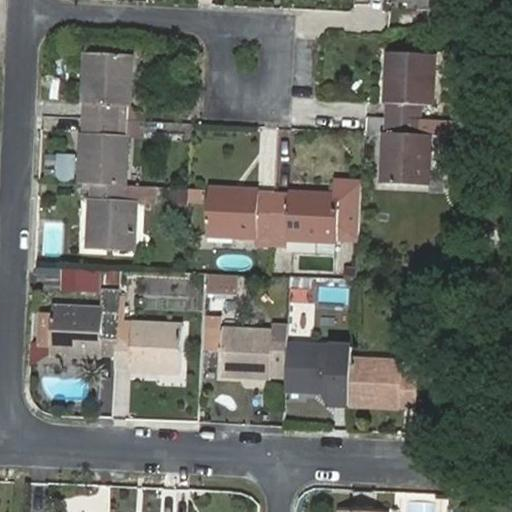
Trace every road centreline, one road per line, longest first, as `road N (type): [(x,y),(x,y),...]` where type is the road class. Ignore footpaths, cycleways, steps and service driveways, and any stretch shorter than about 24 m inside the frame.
road 1 (residential): [(16,441),(294,454)]
road 2 (residential): [(38,8),(260,22),(258,65)]
road 3 (residential): [(38,8),(26,247)]
road 4 (residential): [(26,247),(16,441)]
road 5 (residential): [(294,454),(429,461)]
